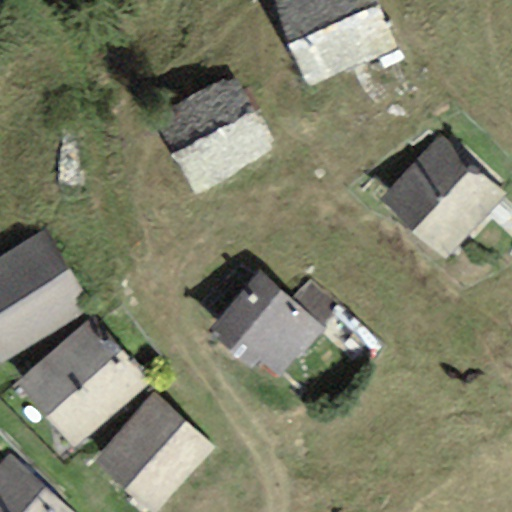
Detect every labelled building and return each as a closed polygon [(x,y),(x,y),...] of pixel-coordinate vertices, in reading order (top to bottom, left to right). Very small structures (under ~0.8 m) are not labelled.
[(384,45),(365,0),(265,0),(298,80),(384,45)] [(266,152),(228,80),(152,121),(190,192),(266,152)] [(499,200),(429,138),(374,199),(444,261),(499,200)] [(0,348),(78,305),(38,234),(0,255),(0,348)] [(317,329),(253,277),(210,330),(273,382),(317,329)] [(137,379),(92,322),(19,380),(64,436),(137,379)] [(149,511),(206,452),(148,398),(89,461),(143,511),(149,511)] [(57,511),(3,460),(0,462),(0,511),(57,511)]
